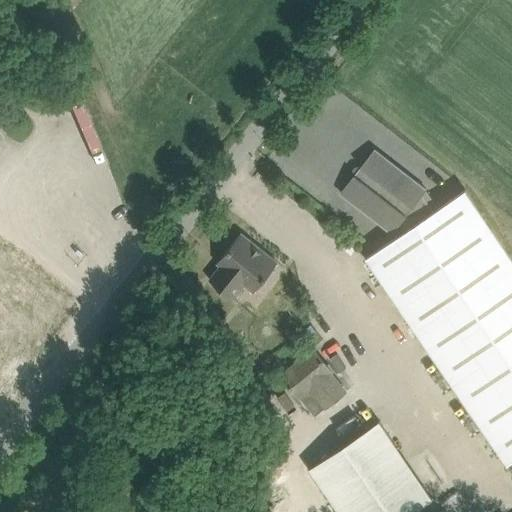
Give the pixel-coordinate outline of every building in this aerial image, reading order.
[(398,235),(367,257),(507,463),(511,459),(511,257),(466,189),(434,211),(423,194),(426,189),(374,149),(360,167),(364,169),(358,177),(354,174),(341,192),(393,232),(395,230),(398,235)] [(221,265),(210,279),(233,298),(245,284),(254,292),(267,275),(278,262),(269,255),(241,232),(225,252),(217,262),(221,265)] [(0,404),(9,412),(45,364),(30,352),(65,305),(0,256),(0,404)] [(314,348),(313,348),(303,356),(304,357),(282,375),(299,397),(300,397),(315,415),(346,390),(331,372),(332,371),(314,348)] [(379,420),(310,467),(328,494),(398,447),(379,420)]
